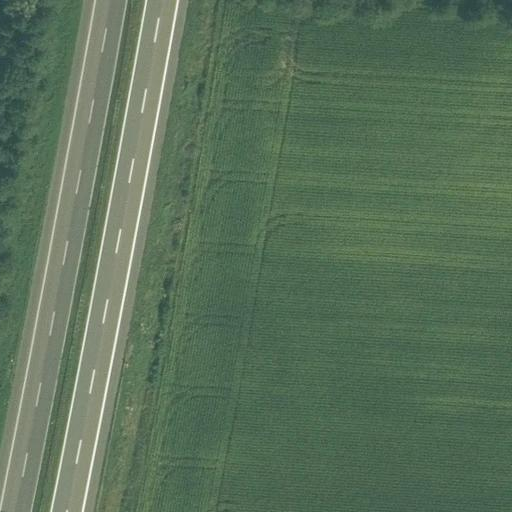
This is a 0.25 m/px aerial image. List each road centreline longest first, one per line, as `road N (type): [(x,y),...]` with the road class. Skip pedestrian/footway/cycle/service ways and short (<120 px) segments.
road 1 (motorway): [(103,0),(6,511)]
road 2 (motorway): [(73,511),(169,0)]
